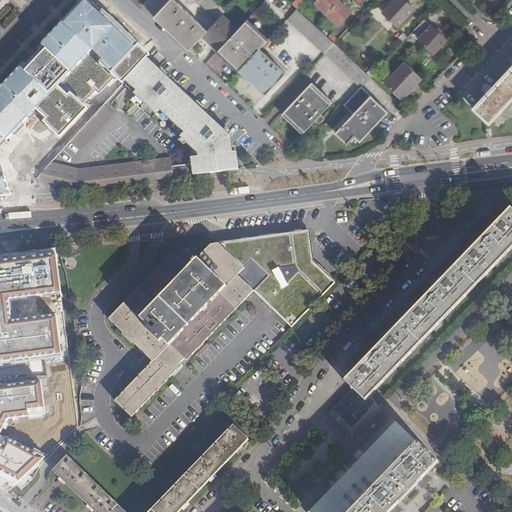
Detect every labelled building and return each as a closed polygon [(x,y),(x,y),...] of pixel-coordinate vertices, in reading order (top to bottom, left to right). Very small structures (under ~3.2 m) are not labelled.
[(0,195),(11,194),(0,161),(0,146),(35,108),(46,119),(43,122),(60,139),(88,108),(83,103),(94,91),(99,94),(115,78),(120,84),(149,55),(90,0),(3,90),(0,92),(0,195)] [(148,0),(143,6),(155,16),(157,14),(170,0),(148,0)] [(175,0),(170,0),(157,14),(193,47),(204,35),(208,31),(175,0)] [(226,11),(214,0),(196,0),(218,20),(223,15),(226,11)] [(317,0),(316,2),(327,13),(338,0),(317,0)] [(339,0),(338,0),(327,13),(339,24),(351,11),(339,0)] [(398,25),(414,8),(404,0),(394,0),(383,12),(398,25)] [(297,9),(293,4),(286,11),(291,15),(297,9)] [(288,18),(325,53),(334,43),(315,26),(297,9),(291,15),(288,18)] [(238,29),(223,15),(218,20),(208,31),(204,35),(219,49),(238,29)] [(219,49),(240,69),(260,48),(261,46),(257,41),(272,25),(261,16),(246,32),(241,27),(238,29),(219,49)] [(447,40),(425,19),(414,31),(419,38),(419,39),(434,54),(447,40)] [(409,36),(395,51),(398,55),(413,40),(409,36)] [(363,85),(371,77),(335,42),(334,43),(325,53),(361,87),(363,85)] [(260,48),(240,69),(266,93),(286,73),(260,48)] [(155,63),(150,57),(141,66),(133,75),(126,82),(132,87),(137,92),(160,68),(155,63)] [(216,57),(209,61),(213,69),(221,65),(216,57)] [(404,98),(422,78),(405,62),(387,82),(404,98)] [(511,64),(487,91),(472,106),(488,121),(511,95),(511,64)] [(77,189),(238,170),(235,152),(232,152),(231,146),(227,146),(226,139),(230,136),(230,133),(161,67),(160,68),(137,92),(135,95),(156,116),(162,112),(185,135),(180,140),(199,156),(199,157),(200,163),(192,164),(173,167),(171,159),(167,159),(140,162),(105,167),(81,170),(80,170),(73,167),(53,161),(37,179),(38,179),(48,182),(77,189)] [(315,119),(321,114),(330,104),(310,85),(285,111),(305,130),(315,119)] [(361,87),(345,104),(353,112),(335,131),(347,142),(355,135),(361,140),(389,110),(363,85),(361,87)] [(105,105),(71,142),(80,151),(114,113),(105,105)] [(332,120),(337,125),(349,111),(344,107),(332,120)] [(324,118),(321,114),(315,119),(319,123),(324,118)] [(352,373),(344,382),(350,387),(348,390),(330,408),(329,409),(353,431),(373,410),(375,412),(377,411),(379,408),(367,398),(373,392),(377,388),(432,331),(511,247),(511,207),(502,217),(499,219),(495,224),(474,245),(469,242),(468,245),(471,249),(467,252),(446,275),(443,279),(439,282),(418,304),(415,307),(412,311),(391,333),(387,337),(384,340),(363,362),(360,365),(356,369),(352,373)] [(493,222),(492,220),(487,217),(480,225),(485,229),(493,222)] [(253,292),(291,329),(303,316),(311,308),(318,300),(333,285),(311,264),(307,233),(295,234),(208,246),(196,258),(186,249),(177,258),(172,254),(109,320),(153,362),(115,402),(132,418),(253,292)] [(311,264),(329,281),(337,273),(309,246),(311,264)] [(457,259),(465,251),(464,250),(460,246),(451,254),(457,259)] [(55,253),(0,259),(0,363),(61,355),(56,314),(13,320),(11,300),(60,294),(55,253)] [(439,275),(443,279),(446,275),(444,273),(451,265),(446,260),(438,268),(442,271),(439,275)] [(409,309),(412,311),(415,307),(413,304),(411,303),(407,307),(409,309)] [(402,317),(409,309),(407,307),(404,304),(396,312),(402,317)] [(384,334),(387,337),(391,333),(389,330),(396,323),(391,318),(386,323),(384,326),(387,329),(384,334)] [(356,362),(360,365),(363,362),(360,360),(367,352),(363,347),(355,355),(358,358),(356,362)] [(42,379),(0,384),(0,474),(2,471),(21,481),(46,458),(7,438),(3,446),(0,444),(0,434),(8,419),(46,414),(42,379)] [(310,511),(347,511),(371,488),(415,442),(395,424),(338,484),(310,511)] [(179,511),(247,442),(233,427),(150,511),(126,511),(68,456),(54,472),(87,504),(95,511),(179,511)] [(418,485),(421,488),(425,484),(427,486),(431,482),(427,479),(428,475),(438,464),(415,442),(371,488),(347,511),(400,511),(398,509),(398,506),(418,485)] [(21,481),(17,485),(22,490),(34,479),(29,473),(21,481)]
